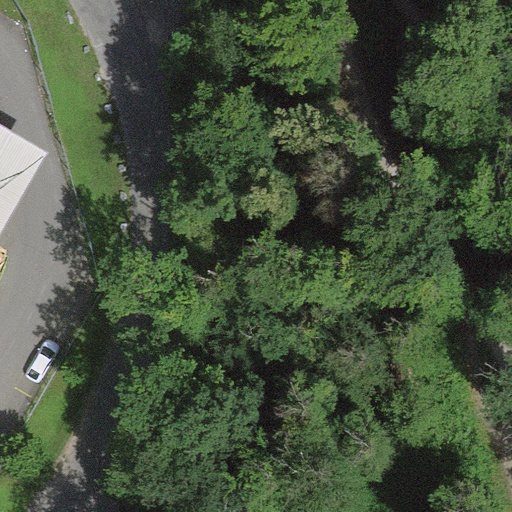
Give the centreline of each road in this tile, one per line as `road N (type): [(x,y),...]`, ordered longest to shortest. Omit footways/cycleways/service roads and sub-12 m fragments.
road 1 (unclassified): [(79,511),(126,395),(145,214),(121,69),(85,0)]
road 2 (track): [(338,0),(352,91),(388,184),(436,254),(497,398),(511,464)]
road 3 (track): [(511,118),(407,0)]
